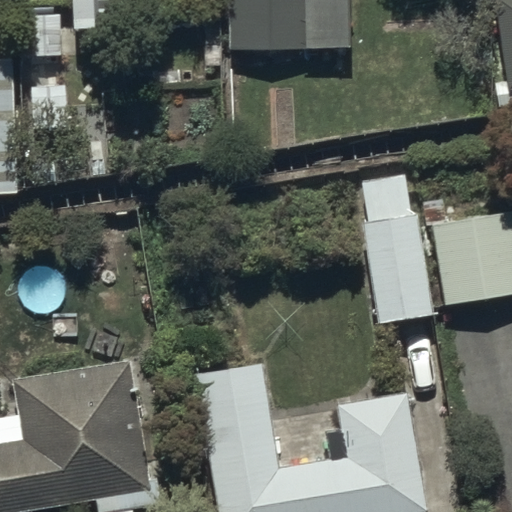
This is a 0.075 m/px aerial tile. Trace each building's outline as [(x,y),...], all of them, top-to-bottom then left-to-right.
[(350,0),(227,0),(227,60),(351,61),(350,0)] [(511,0),(495,3),(505,83),(493,84),(497,116),(511,114),(511,0)] [(0,204),(23,203),(16,63),(0,63),(0,204)] [(363,86),(314,92),(320,147),(369,141),(363,86)] [(511,223),(511,217),(432,231),(447,315),(511,303),(511,223)] [(433,322),(415,222),(360,232),(378,332),(433,322)] [(0,425),(4,451),(0,451),(0,511),(165,511),(161,487),(156,488),(138,367),(17,385),(22,422),(0,425)] [(262,370),(191,383),(214,511),(427,511),(409,404),(339,417),(342,433),(327,436),(332,465),(280,474),(262,370)]
